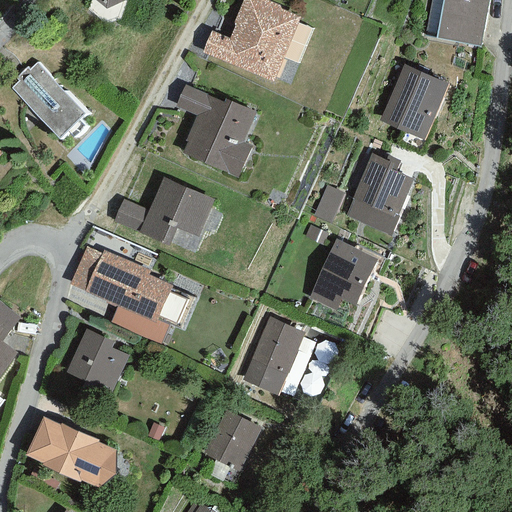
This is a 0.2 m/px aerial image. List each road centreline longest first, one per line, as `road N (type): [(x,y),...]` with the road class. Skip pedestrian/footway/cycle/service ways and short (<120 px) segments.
road 1 (residential): [(509,0),(485,177),(430,305),(300,511)]
road 2 (residential): [(206,0),(59,253)]
road 3 (residential): [(0,485),(61,279),(59,253)]
